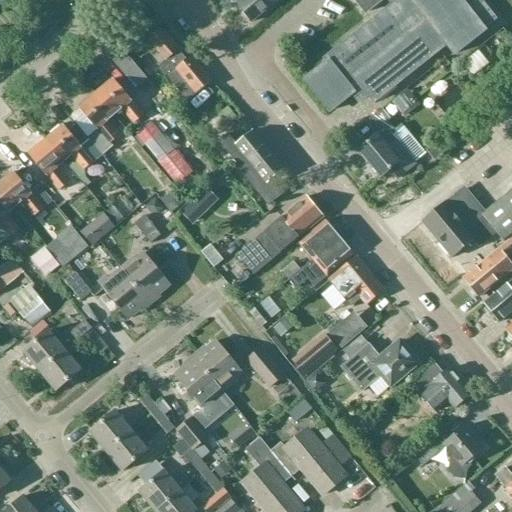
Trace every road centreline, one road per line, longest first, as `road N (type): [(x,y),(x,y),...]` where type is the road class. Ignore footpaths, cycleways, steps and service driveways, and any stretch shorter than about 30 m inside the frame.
road 1 (tertiary): [(511,414),(176,0)]
road 2 (residential): [(43,437),(214,296)]
road 3 (unknown): [(379,251),(456,189),(511,160)]
road 4 (residential): [(0,78),(93,0)]
